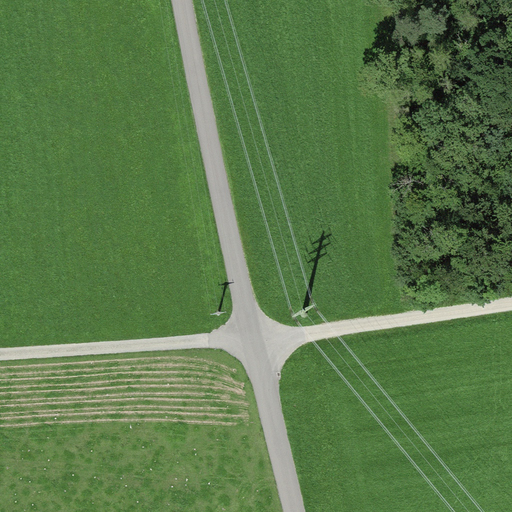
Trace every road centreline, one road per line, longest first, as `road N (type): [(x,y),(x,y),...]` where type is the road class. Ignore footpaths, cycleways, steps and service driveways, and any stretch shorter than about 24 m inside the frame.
road 1 (unclassified): [(293,511),(183,0)]
road 2 (track): [(0,357),(308,334),(511,306)]
